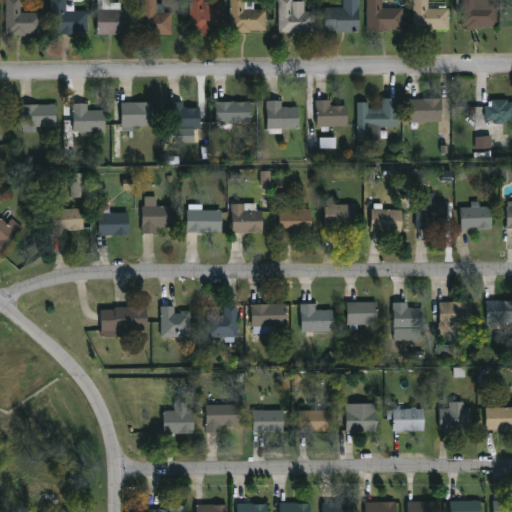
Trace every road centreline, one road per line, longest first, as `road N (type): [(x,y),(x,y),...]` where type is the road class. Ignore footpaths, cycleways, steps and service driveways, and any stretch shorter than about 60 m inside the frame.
road 1 (residential): [(511,270),(98,275),(0,300)]
road 2 (residential): [(511,64),(0,74)]
road 3 (residential): [(116,475),(511,467)]
road 4 (residential): [(114,511),(110,437),(95,398),(0,301)]
